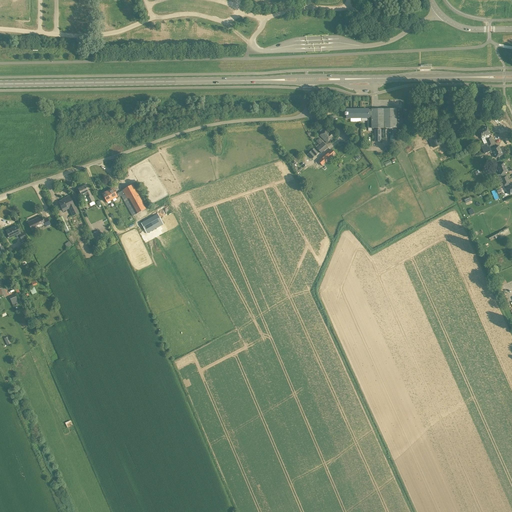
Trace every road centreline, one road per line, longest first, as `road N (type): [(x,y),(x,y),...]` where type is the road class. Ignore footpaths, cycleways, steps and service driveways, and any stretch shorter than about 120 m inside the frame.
road 1 (unclassified): [(0,196),(207,125),(299,116),(307,112),(306,82)]
road 2 (primary): [(0,83),(248,80)]
